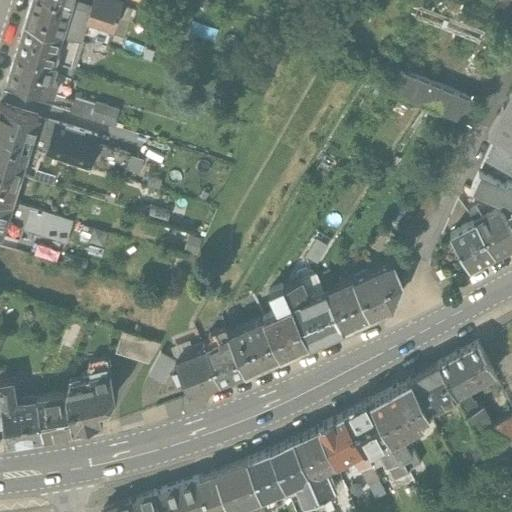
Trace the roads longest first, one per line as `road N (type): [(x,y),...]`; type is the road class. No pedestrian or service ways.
road 1 (secondary): [(60,467),(173,441),(426,329)]
road 2 (residential): [(482,122),(417,263),(426,329)]
